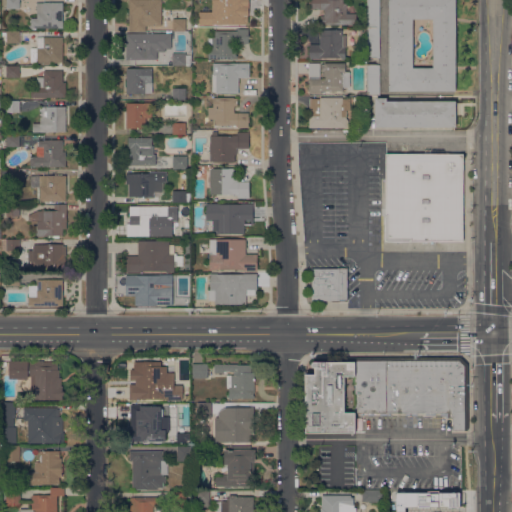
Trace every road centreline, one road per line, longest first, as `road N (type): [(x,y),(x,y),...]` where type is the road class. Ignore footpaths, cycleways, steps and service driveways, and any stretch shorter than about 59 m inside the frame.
road 1 (residential): [(286,511),(278,0)]
road 2 (secondary): [(511,334),(0,333)]
road 3 (residential): [(95,511),(95,0)]
road 4 (secondary): [(493,243),(491,0)]
road 5 (secondary): [(493,511),(493,334)]
